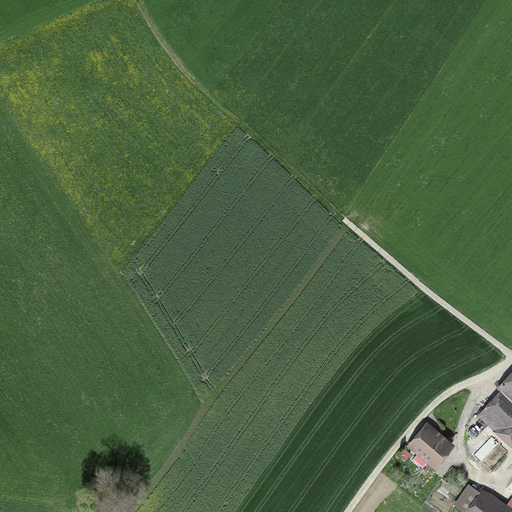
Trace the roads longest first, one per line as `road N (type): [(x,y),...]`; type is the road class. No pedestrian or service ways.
road 1 (track): [(137,0),(217,105),(344,219)]
road 2 (track): [(352,511),(440,398),(511,360)]
road 3 (track): [(511,356),(344,219)]
